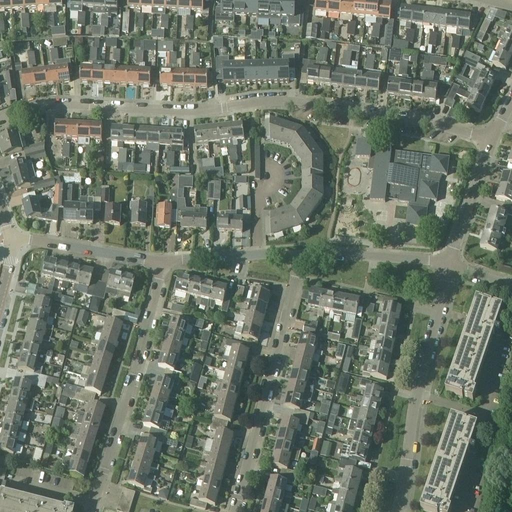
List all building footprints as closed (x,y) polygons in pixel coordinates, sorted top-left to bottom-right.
[(0,0),(0,11),(13,10),(11,0),(0,0)] [(11,0),(13,10),(25,9),(24,0),(11,0)] [(24,0),(25,9),(37,8),(36,0),(24,0)] [(43,14),(50,13),(49,0),(36,0),(37,8),(43,8),(43,14)] [(49,0),(50,13),(55,13),(55,7),(62,7),(61,0),(49,0)] [(106,9),(106,0),(94,0),(94,8),(106,9)] [(106,0),(106,9),(106,14),(117,15),(117,9),(118,9),(118,0),(106,0)] [(141,9),(141,0),(128,0),(128,8),(141,9)] [(153,10),(153,0),(141,0),(141,9),(153,10)] [(166,10),(166,0),(153,0),(153,10),(166,10)] [(179,11),(179,0),(166,0),(166,10),(179,11)] [(191,12),(191,0),(179,0),(179,11),(191,12)] [(191,0),(191,12),(203,12),(203,16),(208,16),(209,6),(204,5),(203,0),(191,0)] [(234,8),(234,0),(222,0),(223,1),(218,0),(217,12),(224,13),(225,7),(234,8)] [(246,8),(246,0),(234,0),(234,8),(246,8)] [(258,9),(258,0),(246,0),(246,8),(258,9)] [(270,10),(270,0),(258,0),(258,9),(270,10)] [(282,11),(282,0),(270,0),(270,10),(282,11)] [(298,21),(298,4),(293,4),(292,0),(282,0),(282,11),(290,11),(289,20),(298,21)] [(328,0),(316,0),(315,13),(327,14),(328,0)] [(338,0),(328,0),(327,14),(339,16),(341,0),(338,0)] [(341,0),(339,16),(352,17),(354,2),(341,0)] [(354,2),(352,17),(365,18),(366,3),(354,2)] [(366,3),(365,18),(377,20),(378,4),(366,3)] [(378,4),(377,20),(390,21),(392,6),(378,4)] [(412,25),(414,10),(401,9),(399,23),(412,25)] [(423,26),(425,12),(414,10),(412,25),(423,26)] [(435,28),(437,13),(425,12),(423,26),(435,28)] [(446,29),(448,15),(437,13),(435,28),(446,29)] [(457,31),(459,16),(448,15),(446,29),(457,31)] [(459,16),(457,31),(469,32),(471,18),(459,16)] [(479,34),(484,37),(491,23),(485,20),(479,34)] [(503,42),(511,46),(511,26),(507,24),(504,30),(508,32),(506,36),(501,34),(498,40),(503,42)] [(60,37),(59,29),(51,29),(52,37),(60,37)] [(132,40),(133,50),(141,50),(140,40),(132,40)] [(511,57),(511,46),(503,42),(497,54),(511,60),(511,57)] [(172,54),(173,44),(158,44),(158,53),(172,54)] [(319,56),(327,57),(328,50),(324,50),(324,49),(320,49),(319,56)] [(295,70),(296,52),(289,52),(288,61),(277,61),(278,79),(289,79),(290,70),(295,70)] [(404,61),(405,54),(390,52),(389,62),(400,64),(400,61),(404,61)] [(343,60),(350,61),(351,54),(347,53),(344,53),(343,60)] [(464,59),(478,65),(480,60),(467,53),(464,59)] [(505,72),(511,60),(497,54),(492,65),(505,72)] [(367,63),(374,64),(375,57),(371,57),(371,56),(368,56),(367,63)] [(448,59),(430,56),(429,65),(446,67),(448,59)] [(226,79),(235,79),(234,62),(226,62),(226,58),(219,58),(219,72),(226,72),(226,79)] [(475,70),(478,65),(464,59),(462,64),(475,70)] [(256,79),(256,61),(245,62),(245,79),(256,79)] [(267,79),(266,61),(256,61),(256,79),(267,79)] [(278,79),(277,61),(266,61),(267,79),(278,79)] [(245,79),(245,62),(234,62),(235,79),(245,79)] [(56,69),(58,84),(70,83),(68,68),(56,69)] [(93,84),(94,69),(80,68),(80,83),(93,84)] [(319,85),(321,70),(308,68),(307,83),(319,85)] [(46,86),(58,84),(56,69),(45,71),(46,86)] [(104,84),(105,70),(94,69),(93,84),(104,84)] [(116,85),(117,70),(105,70),(104,84),(116,85)] [(126,85),(127,71),(117,70),(116,85),(126,85)] [(330,87),(332,72),(321,70),(319,85),(330,87)] [(35,87),(46,86),(45,71),(33,72),(35,87)] [(139,86),(140,71),(127,71),(126,85),(139,86)] [(140,71),(139,86),(150,86),(150,72),(140,71)] [(23,89),(35,87),(33,72),(21,74),(23,89)] [(343,88),(345,73),(332,72),(330,87),(343,88)] [(477,85),(490,91),(496,80),(478,72),(476,72),(471,82),(477,85)] [(173,74),(173,73),(161,73),(160,88),(172,88),(173,74)] [(185,88),(185,73),(173,73),(173,74),(172,88),(185,88)] [(196,89),(196,74),(185,73),(185,88),(196,89)] [(355,90),(357,75),(345,73),(343,88),(355,90)] [(196,74),(196,89),(207,89),(208,74),(196,74)] [(367,91),(369,76),(357,75),(355,90),(367,91)] [(369,76),(367,91),(378,93),(380,78),(369,76)] [(399,98),(402,83),(389,81),(387,96),(399,98)] [(411,100),(414,85),(402,83),(399,98),(411,100)] [(423,101),(426,86),(414,85),(411,100),(423,101)] [(449,109),(459,88),(454,85),(444,106),(449,109)] [(485,102),(490,91),(477,85),(472,96),(485,102)] [(426,86),(423,101),(435,103),(438,88),(426,86)] [(479,114),(485,102),(472,96),(466,108),(479,114)] [(265,122),(264,122),(264,139),(269,139),(291,145),(305,164),(305,194),(292,212),(265,219),(265,236),(270,236),(304,225),(323,196),(321,155),(300,129),(269,121),(265,122)] [(66,139),(67,124),(55,123),(55,138),(66,139)] [(78,140),(79,125),(67,124),(66,139),(78,140)] [(89,140),(90,125),(79,125),(78,140),(89,140)] [(90,125),(89,140),(102,141),(103,126),(90,125)] [(230,126),(232,141),(244,140),(242,125),(230,126)] [(220,143),(232,141),(230,126),(218,127),(220,143)] [(208,144),(220,143),(218,127),(207,129),(208,144)] [(123,144),(124,129),(112,128),(111,143),(123,144)] [(135,145),(136,130),(124,129),(123,144),(135,145)] [(195,145),(208,144),(207,129),(194,130),(195,145)] [(148,145),(149,131),(136,130),(135,145),(148,145)] [(159,146),(160,131),(149,131),(148,145),(159,146)] [(171,147),(171,132),(160,131),(159,146),(171,147)] [(171,132),(171,147),(183,148),(184,133),(171,132)] [(0,147),(2,156),(22,151),(18,136),(0,140),(0,147)] [(376,150),(371,150),(372,143),(357,141),(355,158),(369,160),(368,171),(374,171),(370,201),(385,203),(386,196),(398,197),(397,203),(408,204),(405,226),(425,229),(427,210),(430,201),(436,202),(438,185),(441,175),(446,176),(448,160),(432,157),(431,161),(422,160),(422,156),(391,152),(380,150),(376,150)] [(26,156),(44,151),(44,144),(24,150),(25,156),(26,156)] [(28,160),(45,156),(44,151),(26,156),(28,160)] [(199,171),(214,170),(213,160),(210,160),(198,162),(199,171)] [(13,178),(34,173),(33,167),(25,169),(24,163),(10,167),(13,178)] [(367,167),(350,167),(351,183),(362,182),(362,174),(367,174),(367,167)] [(223,169),(215,170),(199,171),(199,178),(215,178),(223,178),(223,169)] [(34,173),(13,178),(16,191),(30,187),(28,181),(36,179),(34,173)] [(500,188),(511,191),(511,177),(504,175),(500,188)] [(179,178),(178,188),(184,188),(192,189),(193,179),(179,178)] [(34,191),(54,186),(53,181),(33,186),(34,191)] [(78,224),(79,207),(70,206),(71,188),(60,187),(59,209),(65,210),(64,224),(78,224)] [(511,191),(500,188),(496,200),(511,204),(511,191)] [(177,213),(178,201),(178,192),(173,192),(170,197),(169,208),(159,208),(158,229),(170,229),(171,212),(177,213)] [(152,223),(154,199),(147,198),(147,203),(144,203),(144,206),(131,206),(130,212),(132,212),(132,227),(145,228),(146,222),(152,223)] [(79,207),(78,224),(93,225),(94,211),(100,212),(101,200),(89,200),(88,207),(79,207)] [(51,215),(39,213),(36,201),(23,205),(27,220),(31,219),(57,223),(58,207),(52,207),(51,215)] [(194,231),(195,211),(186,210),(185,201),(178,201),(177,213),(177,223),(182,223),(181,230),(194,231)] [(195,208),(195,211),(194,231),(206,231),(207,211),(199,210),(199,208),(195,208)] [(120,227),(121,210),(107,209),(106,226),(120,227)] [(487,223),(504,229),(508,216),(491,211),(487,223)] [(230,232),(231,214),(226,213),(226,219),(218,219),(217,232),(230,232)] [(231,213),(231,214),(230,232),(242,233),(243,220),(236,220),(236,213),(231,213)] [(500,241),(504,229),(487,223),(483,236),(500,241)] [(497,253),(500,241),(483,236),(480,248),(497,253)] [(53,279),(57,263),(45,260),(40,276),(50,279),(53,279)] [(64,282),(68,266),(57,263),(53,279),(50,279),(49,286),(53,287),(54,280),(63,282),(64,282)] [(76,285),(80,269),(68,266),(64,282),(63,282),(61,289),(64,290),(66,283),(74,285),(76,285)] [(92,297),(95,283),(90,282),(92,272),(80,269),(76,285),(74,285),(73,292),(76,293),(78,286),(88,288),(86,296),(92,297)] [(118,292),(122,276),(110,273),(106,286),(95,283),(92,297),(103,300),(106,289),(118,292)] [(122,276),(118,292),(116,300),(120,301),(121,297),(128,299),(129,295),(134,279),(122,276)] [(188,296),(192,279),(180,276),(176,293),(186,295),(188,296)] [(200,299),(204,282),(192,279),(188,296),(186,295),(185,303),(188,303),(190,296),(197,298),(200,299)] [(211,302),(215,285),(204,282),(200,299),(197,298),(196,306),(200,307),(202,299),(209,301),(211,302)] [(211,302),(209,301),(208,309),(210,309),(213,310),(215,303),(223,305),(221,312),(227,314),(232,293),(227,291),(227,289),(215,285),(211,302)] [(241,300),(244,289),(237,288),(235,299),(241,300)] [(50,299),(52,292),(38,289),(36,296),(50,299)] [(321,311),(324,294),(312,291),(308,308),(318,310),(321,311)] [(251,303),(267,307),(270,296),(254,292),(251,301),(251,303)] [(55,294),(53,302),(59,303),(61,297),(62,295),(55,294)] [(333,313),(336,296),(324,294),(321,311),(318,310),(317,317),(323,318),(324,311),(330,313),(330,312),(333,313)] [(344,315),(348,299),(336,296),(333,313),(330,312),(330,313),(329,320),(333,321),(334,313),(342,315),(344,315)] [(342,315),(341,323),(345,323),(347,316),(356,318),(359,301),(348,299),(344,315),(342,315)] [(48,316),(47,318),(55,320),(56,316),(48,314),(51,304),(35,300),(32,312),(48,316)] [(248,313),(248,314),(264,318),(267,307),(251,303),(251,301),(244,300),(243,303),(250,305),(248,313)] [(375,316),(375,319),(382,321),(383,318),(384,318),(399,321),(401,310),(396,309),(397,302),(384,300),(383,306),(385,307),(383,316),(375,316)] [(499,319),(502,309),(478,301),(472,318),(469,317),(465,326),(469,327),(446,393),(472,403),(476,392),(471,391),(491,333),(499,336),(500,332),(495,330),(495,329),(492,327),(495,318),(499,319)] [(183,315),(185,309),(173,306),(172,312),(183,315)] [(123,320),(125,313),(113,310),(112,316),(123,320)] [(46,325),(47,318),(48,316),(32,312),(29,323),(45,327),(44,329),(52,331),(53,327),(46,325)] [(245,324),(245,326),(261,330),(264,318),(248,314),(248,313),(241,312),(240,314),(247,316),(245,324)] [(102,333),(118,338),(121,326),(105,321),(106,320),(99,318),(98,324),(104,326),(102,331),(103,331),(102,333)] [(185,337),(185,340),(191,341),(192,338),(186,336),(189,326),(196,328),(197,323),(182,318),(181,323),(172,321),(169,332),(185,337)] [(381,328),(380,330),(397,333),(398,333),(399,328),(398,327),(399,321),(384,318),(383,318),(382,321),(381,328)] [(359,341),(359,338),(362,322),(355,321),(352,339),(359,341)] [(42,337),(44,329),(45,327),(29,323),(26,335),(42,339),(42,341),(49,343),(50,339),(42,337)] [(235,334),(234,338),(241,339),(242,339),(258,343),(261,330),(245,326),(245,324),(238,323),(237,326),(244,329),(242,336),(235,334)] [(316,330),(311,328),(305,327),(303,333),(315,336),(316,330)] [(380,332),(378,342),(394,345),(396,334),(397,333),(380,330),(380,328),(373,328),(372,331),(380,332)] [(103,331),(102,331),(95,330),(94,334),(101,336),(99,342),(98,344),(114,349),(118,338),(102,333),(103,331)] [(182,348),(185,340),(185,337),(169,332),(166,343),(182,349),(181,351),(188,353),(189,350),(182,348)] [(40,349),(42,341),(42,339),(26,335),(23,347),(39,351),(39,353),(46,354),(47,351),(40,349)] [(315,353),(314,356),(322,357),(323,354),(316,352),(318,342),(302,338),(299,349),(315,353)] [(377,344),(376,352),(375,353),(392,357),(394,345),(378,342),(378,340),(370,340),(370,342),(377,344)] [(99,342),(99,343),(91,341),(90,346),(97,348),(95,354),(95,356),(111,361),(114,349),(98,344),(99,342)] [(179,359),(181,351),(182,349),(166,343),(162,355),(178,360),(177,363),(185,364),(186,361),(179,359)] [(37,359),(39,353),(39,351),(23,347),(20,358),(36,362),(36,364),(43,366),(45,361),(37,359)] [(230,360),(246,364),(249,353),(233,349),(231,358),(230,360)] [(313,363),(314,356),(315,353),(299,349),(296,360),(312,364),(311,367),(319,368),(320,367),(320,365),(313,363)] [(375,356),(373,363),(373,365),(389,369),(392,357),(375,353),(376,352),(368,351),(368,354),(375,356)] [(95,354),(95,355),(88,353),(87,357),(94,359),(92,365),(91,367),(107,372),(111,361),(95,356),(95,354)] [(175,372),(177,363),(178,360),(162,355),(158,367),(167,369),(165,375),(180,379),(182,374),(175,372)] [(230,362),(227,372),(243,376),(246,364),(230,360),(231,358),(223,357),(222,360),(230,362)] [(33,375),(36,364),(36,362),(20,358),(17,371),(25,372),(23,378),(46,384),(47,378),(33,375)] [(310,375),(311,367),(312,364),(296,360),(293,372),(309,376),(309,379),(316,380),(317,376),(310,375)] [(373,365),(373,363),(366,363),(365,366),(372,367),(372,368),(371,375),(363,373),(363,377),(370,379),(370,378),(387,381),(389,369),(373,365)] [(92,365),(91,366),(85,364),(83,368),(90,370),(88,376),(88,378),(104,383),(107,372),(91,367),(92,365)] [(227,374),(224,383),(240,388),(243,376),(227,372),(228,370),(220,369),(219,372),(227,374)] [(307,387),(309,379),(309,376),(293,372),(290,384),(306,388),(306,391),(313,392),(314,389),(307,387)] [(178,386),(180,379),(165,375),(163,381),(158,379),(155,391),(171,396),(170,398),(177,400),(178,397),(171,395),(174,384),(178,386)] [(88,376),(88,377),(81,376),(80,379),(87,381),(84,391),(77,389),(76,394),(94,400),(96,395),(100,396),(104,383),(88,378),(88,376)] [(27,399),(35,401),(36,396),(29,394),(31,386),(44,389),(46,384),(23,378),(22,383),(14,382),(11,394),(28,398),(27,399)] [(223,386),(221,395),(237,399),(240,388),(224,383),(224,382),(217,381),(216,384),(223,386)] [(364,400),(380,405),(383,393),(382,393),(383,387),(362,382),(361,387),(367,389),(365,398),(364,400)] [(304,398),(306,391),(306,388),(290,384),(287,395),(303,400),(303,403),(310,404),(311,400),(304,398)] [(167,406),(170,398),(171,396),(155,391),(151,402),(167,407),(166,410),(174,411),(175,409),(167,406)] [(218,407),(234,411),(237,399),(221,395),(221,393),(214,392),(213,396),(220,398),(218,405),(218,407)] [(25,407),(27,399),(28,398),(11,394),(9,405),(25,409),(24,411),(32,413),(32,409),(25,407)] [(92,406),(94,400),(76,394),(74,401),(88,405),(85,414),(85,416),(101,421),(104,410),(92,406)] [(300,412),(303,403),(303,400),(287,395),(284,408),(295,411),(293,416),(309,420),(310,415),(300,412)] [(61,396),(58,404),(65,407),(67,398),(61,396)] [(380,405),(364,400),(365,398),(357,397),(356,401),(364,403),(362,410),(362,411),(361,412),(377,416),(380,405)] [(164,418),(166,410),(167,407),(151,402),(148,414),(163,419),(163,421),(170,423),(171,420),(164,418)] [(234,411),(218,407),(218,405),(211,404),(210,407),(217,409),(214,419),(213,424),(227,428),(228,423),(230,423),(234,411)] [(22,419),(24,411),(25,409),(9,405),(6,417),(22,421),(22,423),(28,425),(29,421),(22,419)] [(361,415),(359,421),(359,423),(374,428),(377,416),(361,412),(362,411),(362,410),(354,409),(353,413),(361,415)] [(85,416),(85,414),(78,413),(77,416),(84,418),(82,426),(81,427),(97,432),(101,421),(85,416)] [(160,431),(163,421),(163,419),(148,414),(144,426),(160,431)] [(307,426),(309,420),(293,416),(292,422),(284,420),(281,432),(297,436),(296,439),(303,440),(304,436),(297,434),(300,424),(307,426)] [(19,432),(22,423),(22,421),(6,417),(3,428),(19,433),(19,434),(26,436),(26,434),(19,432)] [(473,438),(477,427),(452,419),(447,436),(443,434),(440,443),(444,445),(421,511),(422,511),(449,511),(450,511),(446,509),(465,452),(474,455),(475,451),(469,449),(470,447),(467,446),(470,437),(473,438)] [(356,433),(355,435),(371,440),(374,428),(359,423),(359,421),(351,420),(348,432),(356,433)] [(225,434),(227,428),(213,424),(211,431),(218,433),(215,442),(215,443),(215,444),(230,448),(233,436),(225,434)] [(81,427),(82,426),(74,425),(74,426),(73,429),(80,431),(78,437),(78,439),(94,444),(97,432),(81,427)] [(17,443),(19,434),(19,433),(3,428),(0,439),(0,440),(16,444),(16,446),(23,448),(24,444),(17,443)] [(332,440),(335,431),(327,429),(325,438),(332,440)] [(294,446),(296,439),(297,436),(281,432),(278,443),(293,448),(293,451),(300,452),(301,449),(301,448),(294,446)] [(355,437),(353,445),(352,447),(368,451),(371,440),(355,435),(356,433),(348,432),(347,436),(355,437)] [(78,439),(78,437),(71,436),(70,440),(77,442),(75,449),(74,450),(90,455),(94,444),(78,439)] [(155,455),(155,457),(162,459),(163,456),(156,453),(159,443),(143,438),(139,450),(155,455)] [(382,438),(373,438),(373,451),(382,451),(382,438)] [(165,439),(163,445),(170,447),(172,441),(165,439)] [(14,455),(16,446),(16,444),(0,440),(0,453),(13,456),(13,458),(19,460),(20,456),(14,455)] [(215,444),(215,443),(208,441),(207,445),(214,447),(212,453),(212,455),(227,459),(230,448),(215,444)] [(291,458),(293,451),(293,448),(278,443),(275,455),(290,459),(290,462),(297,463),(298,461),(298,459),(291,458)] [(324,443),(322,449),(330,451),(332,445),(324,443)] [(342,457),(340,463),(356,468),(357,461),(365,463),(368,451),(352,447),(353,445),(345,444),(345,447),(344,446),(341,457),(342,457)] [(71,462),(87,467),(90,455),(74,450),(75,449),(67,448),(66,451),(73,453),(71,462)] [(152,465),(155,457),(155,455),(139,450),(136,461),(152,466),(151,468),(158,470),(159,467),(152,465)] [(227,459),(212,455),(212,454),(204,453),(203,456),(211,458),(209,465),(209,466),(201,464),(200,468),(208,470),(209,467),(224,471),(227,459)] [(297,474),(287,471),(290,462),(290,459),(275,455),(271,467),(282,470),(281,475),(296,480),(297,474)] [(87,467),(71,462),(71,460),(64,459),(63,463),(70,465),(67,474),(83,479),(87,467)] [(149,477),(151,468),(152,466),(136,461),(132,472),(148,477),(148,480),(155,482),(156,479),(149,477)] [(354,473),(356,468),(340,463),(339,469),(346,471),(344,480),(343,482),(359,487),(362,475),(354,473)] [(222,482),(224,471),(209,467),(208,470),(206,477),(206,478),(222,482)] [(145,488),(148,480),(148,477),(132,472),(129,485),(145,490),(144,492),(151,494),(152,490),(145,488)] [(162,478),(173,481),(175,476),(164,472),(162,478)] [(222,482),(206,478),(206,477),(199,475),(197,479),(205,481),(203,488),(203,489),(202,490),(218,494),(222,482)] [(292,495),(285,494),(287,484),(294,486),(296,480),(281,475),(280,475),(279,482),(271,480),(268,491),(284,495),(284,498),(291,499),(292,495)] [(343,482),(344,480),(336,479),(335,481),(335,483),(343,485),(343,486),(341,493),(340,494),(356,498),(359,487),(343,482)] [(159,495),(167,500),(172,492),(164,487),(159,495)] [(202,490),(203,489),(195,487),(194,491),(202,494),(199,503),(192,501),(190,507),(204,511),(207,504),(215,507),(218,494),(202,490)] [(50,511),(2,499),(5,490),(1,489),(0,492),(0,511),(71,511),(62,510),(61,511),(50,511)] [(123,496),(133,499),(135,494),(124,491),(123,496)] [(282,505),(284,498),(284,495),(268,491),(265,502),(281,506),(280,509),(288,510),(289,507),(282,505)] [(340,497),(338,504),(337,506),(353,510),(356,498),(340,494),(341,493),(333,491),(332,495),(340,497)] [(132,505),(133,499),(123,496),(121,501),(132,505)] [(130,510),(132,505),(121,501),(119,507),(130,510)] [(279,511),(280,509),(281,506),(265,502),(262,511),(279,511)] [(352,511),(353,510),(337,506),(338,504),(330,502),(327,511),(352,511)]
